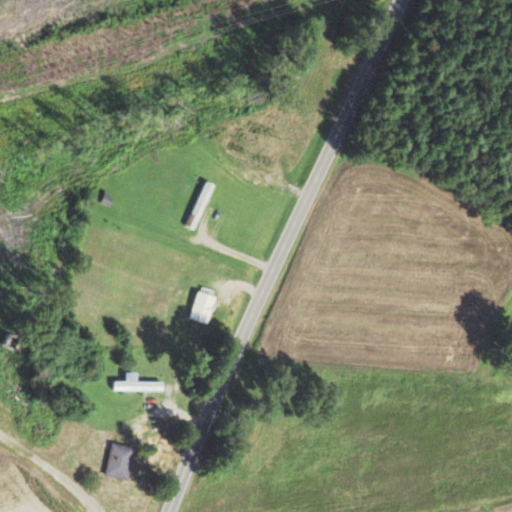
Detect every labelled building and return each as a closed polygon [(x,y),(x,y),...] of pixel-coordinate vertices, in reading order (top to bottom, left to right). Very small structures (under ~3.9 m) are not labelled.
[(277,159),(232,140),(228,150),(273,168),(277,159)] [(215,184),(206,180),(186,226),(195,230),(215,184)] [(190,317),(208,324),(218,296),(200,290),(190,317)] [(137,381),(138,373),(127,373),(127,381),(115,381),(115,390),(164,391),(164,381),(137,381)] [(129,479),(134,446),(110,443),(106,476),(129,479)]
